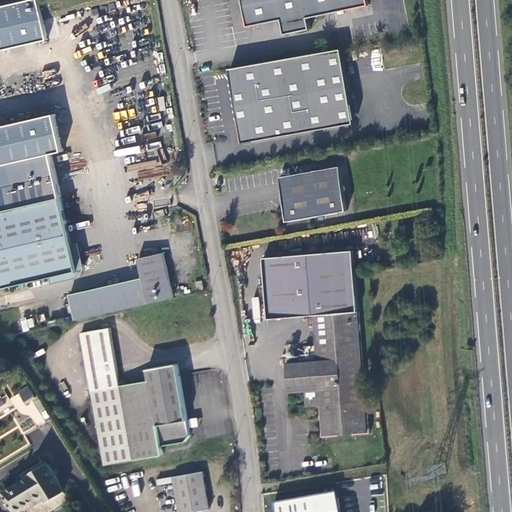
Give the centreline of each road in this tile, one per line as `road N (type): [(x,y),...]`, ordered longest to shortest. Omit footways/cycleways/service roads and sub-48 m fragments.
road 1 (unclassified): [(170,0),(253,511)]
road 2 (trunk): [(461,0),(502,511)]
road 3 (trunk): [(511,317),(484,0)]
road 4 (unknown): [(234,153),(422,121)]
